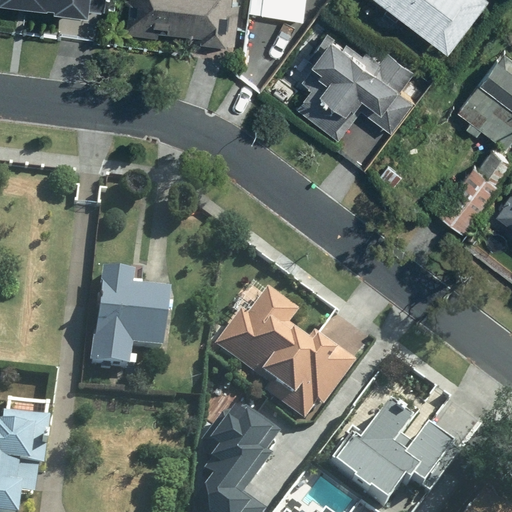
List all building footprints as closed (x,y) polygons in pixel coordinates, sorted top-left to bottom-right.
[(138,0),(136,28),(238,40),(241,0),(138,0)] [(308,0),(251,0),(249,26),(263,27),(265,10),(307,15),(308,0)] [(490,0),(403,0),(459,42),(490,0)] [(415,100),(400,90),(419,64),(394,45),(383,61),(334,26),(317,50),(321,53),(306,74),(316,82),(300,104),(339,132),(372,86),(385,95),(374,109),(397,125),(415,100)] [(511,47),(510,46),(466,107),(511,139),(511,47)] [(506,180),(480,161),(446,206),(473,226),(506,180)] [(143,271),(108,267),(98,362),(131,365),(133,344),(171,348),(177,290),(141,286),(143,271)] [(243,309),(219,345),(265,376),(258,386),(316,424),(359,360),(318,333),(313,340),(291,325),(302,309),(270,288),(252,315),(243,309)] [(419,486),(422,482),(430,488),(460,447),(433,428),(413,456),(401,447),(419,420),(398,405),(372,441),(354,429),(333,459),(396,503),(412,481),(419,486)] [(245,491),(286,435),(253,409),(226,413),(201,449),(216,459),(209,469),(215,473),(196,498),(197,511),(269,511),(271,510),(245,491)] [(0,511),(25,511),(29,490),(44,492),(52,416),(8,410),(6,423),(0,422),(0,511)] [(488,493),(473,511),(511,511),(511,510),(503,504),(488,493)]
